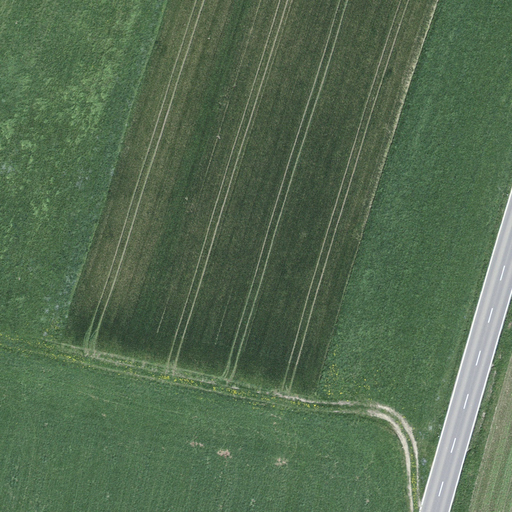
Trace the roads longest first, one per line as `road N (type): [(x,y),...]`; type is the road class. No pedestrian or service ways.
road 1 (track): [(76,356),(383,413),(409,437),(416,511)]
road 2 (secondary): [(435,511),(511,241)]
